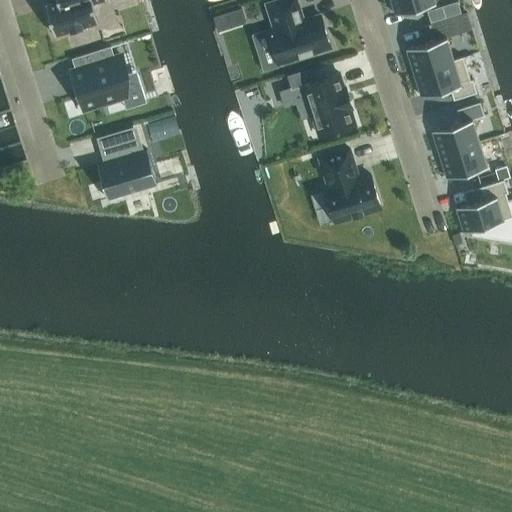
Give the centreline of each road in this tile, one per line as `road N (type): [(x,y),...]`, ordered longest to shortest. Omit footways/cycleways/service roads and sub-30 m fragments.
road 1 (residential): [(431,213),(361,0)]
road 2 (residential): [(0,7),(53,175)]
